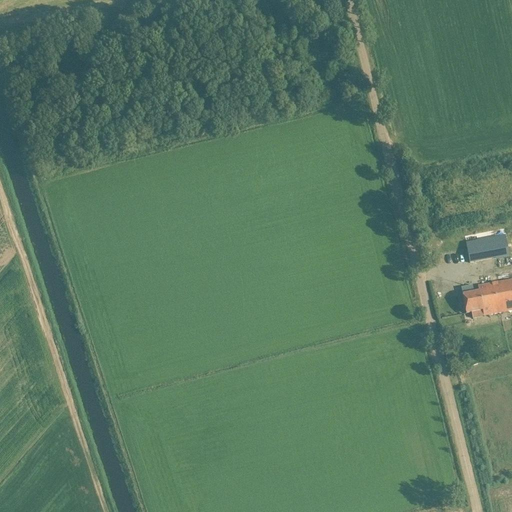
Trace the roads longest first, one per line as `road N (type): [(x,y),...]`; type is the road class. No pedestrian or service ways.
road 1 (unclassified): [(476,511),(348,0)]
road 2 (track): [(0,191),(105,511)]
